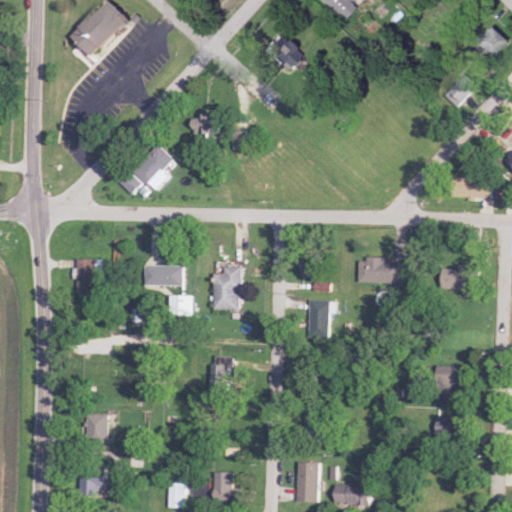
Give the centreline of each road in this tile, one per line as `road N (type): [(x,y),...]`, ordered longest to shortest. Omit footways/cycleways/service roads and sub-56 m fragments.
road 1 (secondary): [(40,511),(38,0)]
road 2 (residential): [(511,227),(38,212)]
road 3 (residential): [(64,211),(264,0)]
road 4 (residential): [(271,511),(271,222)]
road 5 (residential): [(499,511),(506,227)]
road 6 (residential): [(386,224),(511,81)]
road 7 (residential): [(253,101),(145,0)]
